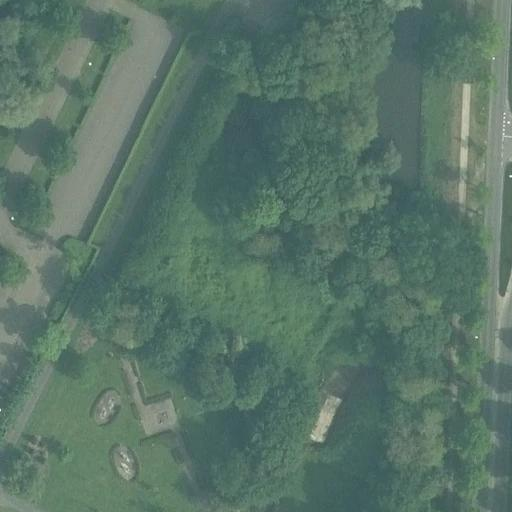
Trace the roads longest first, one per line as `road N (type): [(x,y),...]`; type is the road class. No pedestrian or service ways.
road 1 (secondary): [(496,140),(478,511)]
road 2 (secondary): [(496,511),(511,314)]
road 3 (secondary): [(504,0),(496,140)]
